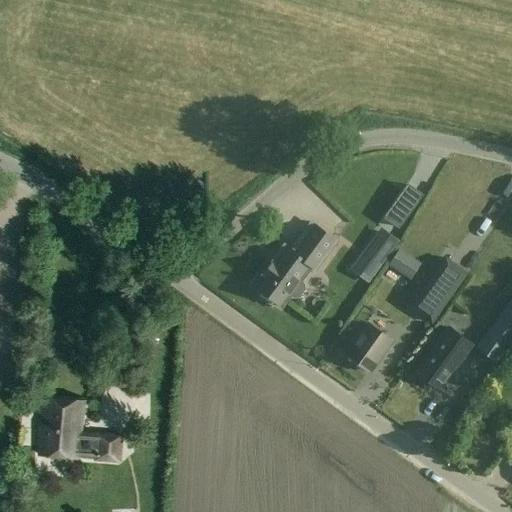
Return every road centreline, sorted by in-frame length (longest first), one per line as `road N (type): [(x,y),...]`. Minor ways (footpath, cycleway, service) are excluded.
road 1 (unclassified): [(496,511),(168,272)]
road 2 (unclassified): [(511,156),(395,136),(360,140),(325,153),(168,272)]
road 3 (unclassified): [(168,272),(0,162)]
